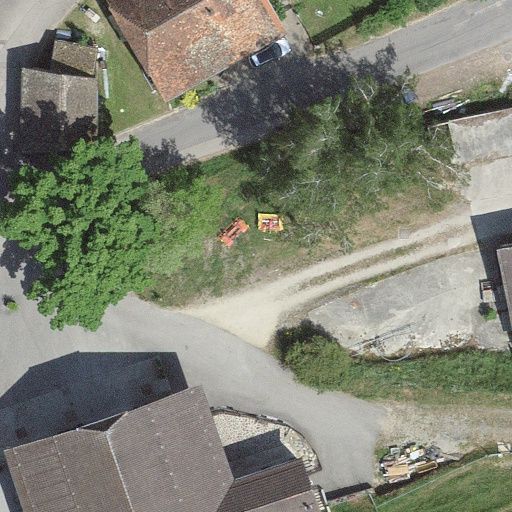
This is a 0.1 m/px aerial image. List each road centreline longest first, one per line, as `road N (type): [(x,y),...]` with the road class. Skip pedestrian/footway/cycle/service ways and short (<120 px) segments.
road 1 (tertiary): [(511,11),(0,196)]
road 2 (track): [(511,427),(384,429)]
